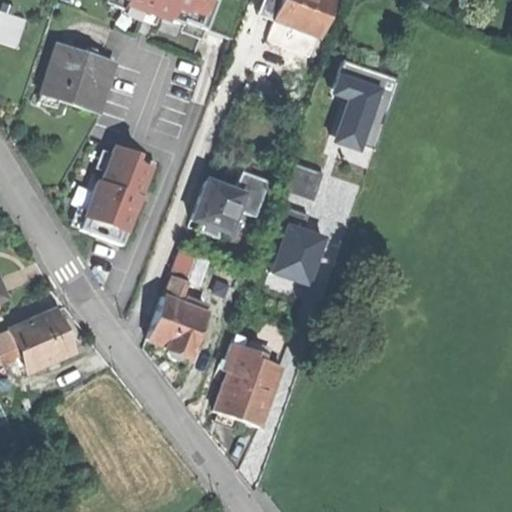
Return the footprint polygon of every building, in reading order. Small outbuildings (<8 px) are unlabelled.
[(108,0),(140,10),(143,0),(108,0)] [(143,0),(140,10),(160,17),(165,0),(143,0)] [(165,0),(160,17),(205,32),(213,9),(215,0),(165,0)] [(261,0),(255,16),(271,21),(278,0),(261,0)] [(285,26),(316,38),(330,0),(278,0),(271,21),(285,26)] [(25,20),(0,11),(0,43),(16,48),(25,20)] [(59,102),(96,114),(112,63),(56,45),(41,90),(61,97),(59,102)] [(393,79),(338,60),(334,73),(376,87),(356,143),(369,147),(388,95),(393,79)] [(356,143),(368,109),(376,87),(334,73),(333,72),(325,93),(340,99),(325,141),(353,151),(356,143)] [(49,99),(59,102),(61,97),(41,90),(39,96),(49,99)] [(126,214),(149,222),(165,171),(109,153),(94,199),(114,205),(112,210),(126,214)] [(317,172),(288,162),(279,189),(308,199),(317,172)] [(238,174),(231,192),(241,195),(235,212),(252,218),(264,184),(238,174)] [(196,201),(188,222),(206,228),(217,232),(226,235),(235,212),(241,195),(231,192),(203,182),(196,201)] [(93,204),(112,210),(114,205),(94,199),(93,204)] [(320,236),(280,222),(263,272),(302,286),(320,236)] [(214,240),(217,232),(206,228),(203,236),(214,240)] [(177,254),(169,278),(180,282),(194,287),(203,263),(177,254)] [(167,277),(159,298),(173,303),(175,298),(180,282),(169,278),(167,277)] [(159,298),(144,341),(157,345),(167,349),(166,351),(169,357),(176,359),(182,357),(183,355),(186,356),(191,342),(196,328),(201,313),(193,310),(180,305),(173,303),(159,298)] [(182,300),(180,305),(193,310),(195,305),(182,300)] [(15,349),(25,372),(40,366),(58,357),(69,353),(61,334),(52,313),(8,332),(11,341),(15,349)] [(203,330),(196,328),(191,342),(198,345),(203,330)] [(0,355),(1,355),(0,353),(0,345),(11,341),(8,332),(0,335),(0,355)] [(233,339),(231,344),(239,347),(241,341),(233,339)] [(0,353),(1,355),(15,349),(11,341),(0,345),(0,353)] [(239,347),(231,344),(221,371),(226,373),(212,411),(216,413),(232,419),(257,428),(278,368),(260,362),(262,355),(239,347)] [(61,363),(58,357),(40,366),(42,371),(61,363)] [(231,424),(232,419),(216,413),(215,418),(222,420),(231,424)]
